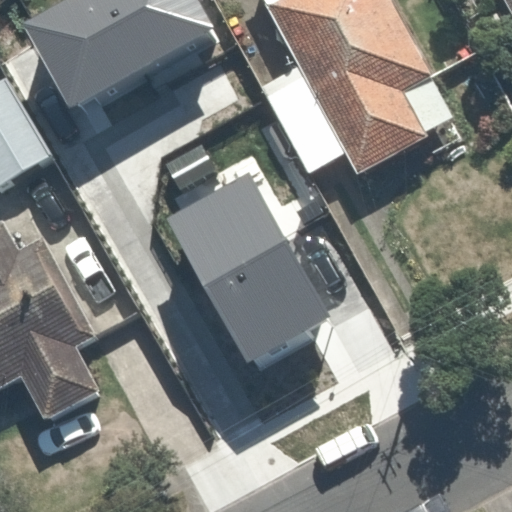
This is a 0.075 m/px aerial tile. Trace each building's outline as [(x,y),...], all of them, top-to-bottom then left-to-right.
[(402,0),(271,0),(304,59),(263,81),(311,168),(351,146),(361,163),(462,108),(402,0)] [(9,67),(0,71),(0,182),(55,154),(9,67)] [(187,160),(124,191),(171,288),(304,223),(244,100),(174,134),(187,160)] [(107,381),(88,340),(92,338),(48,244),(23,256),(7,222),(0,224),(0,381),(20,372),(39,414),(107,381)] [(288,266),(243,286),(270,349),(315,329),(288,266)]
